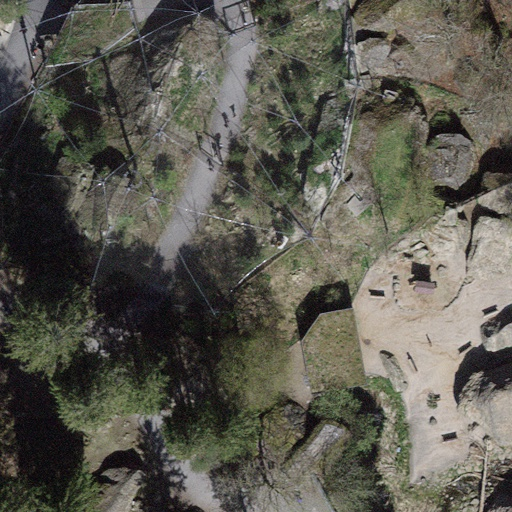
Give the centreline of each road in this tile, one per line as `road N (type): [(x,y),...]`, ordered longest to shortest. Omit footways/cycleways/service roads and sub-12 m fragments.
road 1 (track): [(261,511),(166,463),(120,342)]
road 2 (track): [(120,342),(0,309)]
